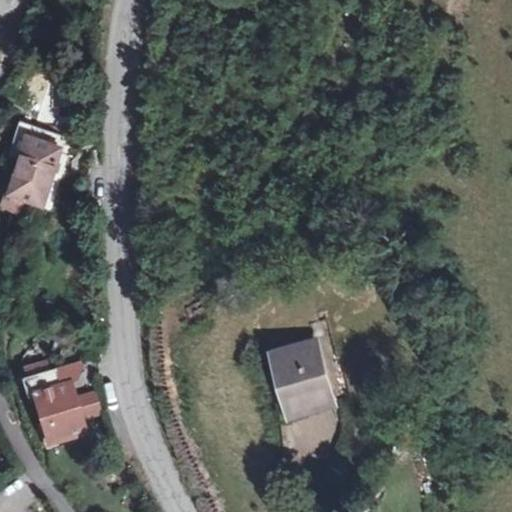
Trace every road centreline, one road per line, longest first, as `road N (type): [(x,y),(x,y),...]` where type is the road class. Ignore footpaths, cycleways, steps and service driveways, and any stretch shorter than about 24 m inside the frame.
road 1 (tertiary): [(129,0),(119,174),(130,381),(183,511)]
road 2 (residential): [(66,511),(0,392)]
